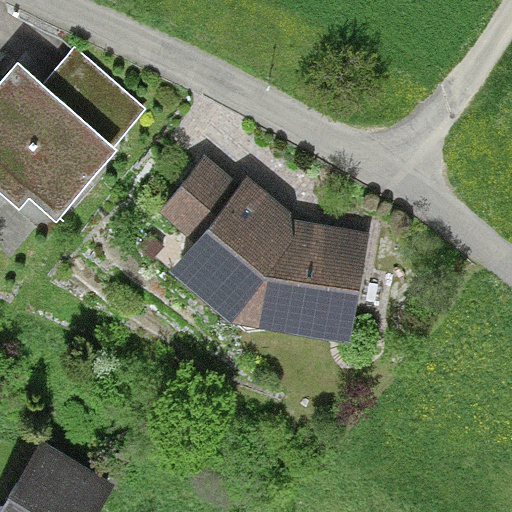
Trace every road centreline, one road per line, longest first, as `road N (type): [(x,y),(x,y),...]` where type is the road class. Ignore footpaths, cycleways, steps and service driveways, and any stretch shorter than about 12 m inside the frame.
road 1 (residential): [(41,0),(412,180)]
road 2 (track): [(412,180),(511,20)]
road 3 (unclassified): [(511,262),(412,180)]
